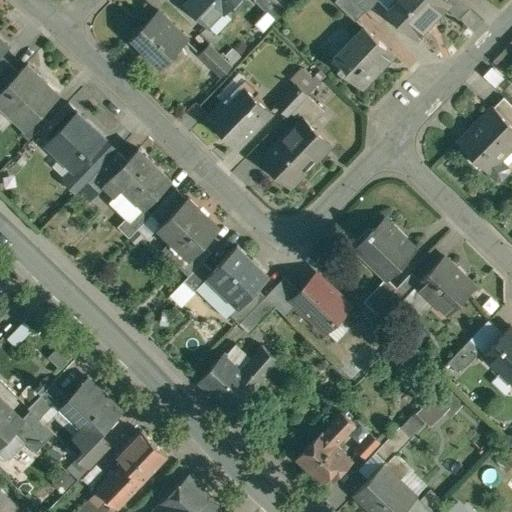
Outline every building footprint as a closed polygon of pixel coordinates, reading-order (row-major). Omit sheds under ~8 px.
[(235,0),(190,0),(187,4),(215,33),(216,32),(210,26),(235,0)] [(288,8),(279,0),(255,0),(276,20),(288,8)] [(366,9),(356,0),(336,0),(356,19),(366,9)] [(356,0),(366,9),(374,0),(356,0)] [(389,9),(380,0),(374,0),(366,9),(381,23),(392,11),(389,9)] [(397,0),(389,9),(392,11),(417,36),(446,5),(449,3),(446,0),(397,0)] [(471,7),(463,0),(446,0),(449,3),(446,5),(459,18),(471,7)] [(188,39),(158,9),(132,36),(162,65),(188,39)] [(395,54),(365,24),(354,36),(357,39),(338,59),(334,55),(333,56),(340,63),(339,64),(345,70),(346,69),(363,85),(395,54)] [(0,54),(1,54),(9,45),(0,35),(0,54)] [(232,66),(209,45),(200,54),(222,76),(232,66)] [(0,54),(0,73),(10,63),(1,54),(0,54)] [(60,93),(28,62),(19,71),(0,90),(0,99),(27,125),(28,126),(41,112),(60,93)] [(10,63),(0,73),(0,90),(19,71),(10,63)] [(297,82),(277,103),(289,114),(292,111),(309,93),(297,82)] [(249,87),(230,107),(227,103),(211,119),(238,147),(271,111),(249,87)] [(325,110),(309,93),(292,111),(300,119),(304,115),(312,123),(325,110)] [(511,102),(504,95),(494,106),(511,122),(511,102)] [(50,120),(44,127),(53,136),(78,110),(69,101),(50,120)] [(493,105),(459,140),(499,179),(507,170),(497,161),(511,145),(511,122),(494,106),(493,105)] [(78,110),(53,136),(66,148),(62,152),(76,166),(77,167),(104,138),(106,137),(78,110)] [(41,112),(28,126),(27,125),(21,131),(31,140),(44,127),(50,120),(41,112)] [(312,123),(304,115),(300,119),(308,127),(312,123)] [(300,119),(276,144),(277,146),(266,158),(264,156),(263,157),(291,184),(305,170),(300,165),(311,153),(316,158),(332,142),(312,123),(308,127),(300,119)] [(104,138),(77,167),(76,166),(64,178),(78,191),(89,179),(118,149),(117,148),(116,149),(104,138)] [(129,160),(115,174),(116,175),(126,185),(111,200),(129,217),(131,220),(145,206),(171,179),(148,157),(149,156),(141,148),(129,160)] [(118,149),(89,179),(101,190),(116,175),(115,174),(129,160),(118,149)] [(152,213),(162,223),(187,197),(177,187),(152,213)] [(220,226),(188,195),(187,197),(162,223),(160,225),(173,238),(174,236),(192,254),(193,254),(204,243),(220,226)] [(145,206),(131,220),(129,217),(120,226),(130,236),(152,213),(145,206)] [(385,216),(357,245),(376,264),(375,265),(387,277),(388,278),(389,277),(418,247),(385,216)] [(204,243),(193,254),(192,254),(181,265),(190,273),(203,260),(212,250),(204,243)] [(260,265),(238,243),(213,269),(209,274),(210,275),(212,272),(223,283),(221,285),(240,303),(241,304),(258,287),(269,275),(260,266),(260,265)] [(476,285),(444,255),(418,283),(450,312),(476,285)] [(190,273),(184,279),(195,290),(210,275),(209,274),(213,269),(203,260),(190,273)] [(301,290),(294,298),(298,303),(325,329),(350,303),(319,272),(301,290)] [(285,275),(266,295),(276,305),(287,315),(298,303),(294,298),(301,290),(285,275)] [(387,277),(365,300),(375,310),(384,301),(398,286),(389,277),(388,278),(387,277)] [(398,286),(384,301),(393,310),(416,287),(406,278),(398,286)] [(240,303),(231,313),(240,322),(266,295),(258,287),(241,304),(240,303)] [(266,295),(240,322),(250,332),(276,305),(266,295)] [(511,326),(487,350),(505,367),(502,370),(511,379),(511,326)] [(471,338),(449,361),(460,372),(482,349),(471,338)] [(237,343),(227,353),(226,352),(202,378),(236,409),(259,383),(258,383),(242,368),(252,357),(237,343)] [(252,357),(242,368),(258,383),(280,359),(264,344),(252,357)] [(123,410),(88,377),(63,403),(64,404),(85,425),(82,428),(82,429),(83,429),(80,431),(76,435),(87,446),(94,439),(94,440),(100,433),(123,410)] [(51,384),(29,406),(31,409),(41,417),(63,395),(51,384)] [(22,419),(0,397),(0,443),(14,429),(23,420),(22,419)] [(85,425),(64,404),(58,410),(58,414),(75,431),(80,431),(82,429),(82,428),(85,425)] [(41,417),(31,409),(22,419),(23,420),(14,429),(37,451),(55,432),(41,417)] [(323,429),(298,455),(311,468),(311,474),(316,479),(325,479),(331,473),(335,477),(353,459),(337,443),(357,422),(344,409),(323,430),(323,429)] [(400,426),(377,450),(388,461),(397,453),(412,437),(400,426)] [(140,430),(116,455),(122,461),(141,480),(166,455),(140,430)] [(372,432),(357,447),(367,457),(382,441),(372,432)] [(87,446),(79,454),(91,466),(112,444),(100,433),(94,440),(94,439),(87,446)] [(511,452),(510,451),(500,461),(508,469),(511,465),(511,452)] [(388,461),(357,492),(377,511),(401,511),(414,499),(397,483),(412,468),(397,453),(388,461)] [(122,461),(96,487),(116,506),(141,480),(122,461)] [(189,473),(161,502),(151,511),(214,511),(222,505),(189,473)] [(26,511),(0,487),(0,511),(26,511)] [(466,511),(456,502),(448,510),(449,511),(466,511)]
